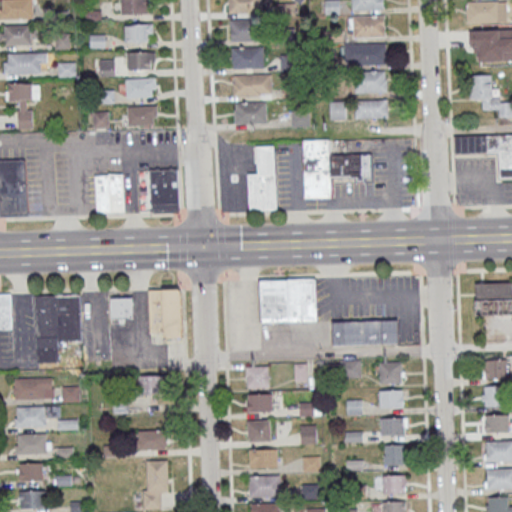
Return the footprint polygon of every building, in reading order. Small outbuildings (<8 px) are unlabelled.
[(0,0),(0,18),(32,18),(32,0),(0,0)] [(120,0),(121,13),(149,13),(149,0),(120,0)] [(260,0),(228,0),(228,12),(261,12),(260,0)] [(326,12),(338,12),(338,0),(326,0),(326,12)] [(351,0),(383,0),(383,8),(352,9),(351,0)] [(498,1),(466,1),(466,23),(498,23),(498,1)] [(352,15),(384,15),(385,36),(353,36),(352,15)] [(260,39),(260,19),(230,19),(230,40),(260,39)] [(153,24),(125,24),(125,41),(153,41),(153,24)] [(0,25),(0,43),(31,44),(31,25),(0,25)] [(355,43),(386,42),(387,63),(355,64),(355,43)] [(264,67),(264,47),(231,47),(231,67),(264,67)] [(155,68),(155,51),(127,51),(127,68),(155,68)] [(4,73),(47,73),(47,53),(4,53),(4,73)] [(100,75),(114,75),(114,60),(100,60),(100,75)] [(76,62),(58,62),(58,76),(76,76),(76,62)] [(354,71),(386,70),(387,91),(355,92),(354,71)] [(232,73),(232,95),(272,95),(272,73),(232,73)] [(491,74),(470,74),(470,99),(482,99),(482,109),(498,109),(498,117),(511,117),(511,100),(500,101),(500,94),(492,94),(491,74)] [(156,77),(126,77),(126,96),(156,96),(156,77)] [(18,100),(18,129),(33,129),(33,83),(9,83),(9,100),(18,100)] [(357,97),(388,96),(389,117),(357,118),(357,97)] [(267,122),(267,102),(240,102),(240,122),(267,122)] [(346,119),(346,102),(330,102),(330,119),(346,119)] [(127,124),(157,124),(157,105),(127,105),(127,124)] [(292,125),(310,125),(310,110),(292,110),(292,125)] [(108,127),(108,111),(93,111),(93,127),(108,127)] [(454,135),(511,134),(511,177),(499,177),(498,152),(454,154),(454,135)] [(303,139),(304,197),(330,196),(329,176),(371,176),(370,153),(329,154),(329,139),(303,139)] [(274,144),(276,209),(249,211),(247,173),(258,173),(257,145),(274,144)] [(0,159),(25,159),(28,215),(0,216),(0,159)] [(178,168),(179,211),(139,212),(138,170),(178,168)] [(124,211),(122,172),(108,173),(109,212),(115,212),(124,211)] [(108,173),(94,173),(96,212),(109,212),(108,173)] [(260,280),(315,278),(316,320),(261,321),(260,280)] [(511,282),(475,282),(475,315),(511,315),(511,282)] [(181,337),(181,289),(149,289),(149,337),(181,337)] [(0,328),(10,328),(10,294),(0,294),(0,328)] [(36,295),(36,361),(65,361),(65,341),(81,341),(80,295),(36,295)] [(110,297),(110,319),(133,319),(133,297),(110,297)] [(332,321),(397,319),(398,342),(333,345),(332,321)] [(360,377),(360,359),(341,359),(341,377),(360,377)] [(507,359),(484,359),(484,378),(507,378),(507,359)] [(402,361),(379,361),(379,383),(402,383),(402,361)] [(268,387),(268,366),(246,366),(246,388),(268,387)] [(164,394),(164,375),(141,375),(141,394),(164,394)] [(53,399),(53,378),(13,378),(13,399),(53,399)] [(78,386),(63,386),(63,402),(78,402),(78,386)] [(484,386),(484,406),(502,406),(502,386),(484,386)] [(404,389),(379,389),(379,407),(404,407),(404,389)] [(272,393),(247,393),(247,411),(272,411),(272,393)] [(314,415),(314,403),(300,402),(300,414),(314,415)] [(14,426),(45,427),(46,416),(60,416),(60,406),(14,406),(14,426)] [(486,414),(508,413),(509,432),(486,432),(486,414)] [(380,435),(407,435),(407,417),(380,417),(380,435)] [(58,429),(83,429),(83,419),(58,419),(58,429)] [(247,420),(270,419),(270,440),(248,440),(248,436),(247,436),(247,420)] [(300,425),(300,443),(316,443),(316,425),(300,425)] [(136,449),(166,449),(166,430),(136,430),(136,449)] [(15,434),(15,453),(48,453),(48,434),(15,434)] [(511,440),(487,441),(487,461),(511,461),(511,440)] [(404,444),(383,444),(383,464),(404,464),(404,444)] [(249,449),(277,448),(277,467),(249,467),(249,449)] [(320,456),(303,456),(303,471),(320,471),(320,456)] [(168,460),(144,460),(144,509),(168,509),(168,460)] [(43,462),(18,462),(18,481),(43,481),(43,462)] [(511,488),(511,467),(487,468),(487,488),(511,488)] [(249,475),(280,474),(280,495),(249,496),(249,475)] [(382,474),(405,474),(406,492),(383,493),(382,474)] [(303,498),(319,498),(319,484),(303,484),(303,498)] [(19,508),(44,508),(44,490),(19,490),(19,508)] [(488,511),(488,497),(510,496),(510,511),(488,511)] [(382,511),(382,501),(405,500),(405,511),(382,511)] [(251,511),(280,511),(281,503),(251,503),(251,511)]
